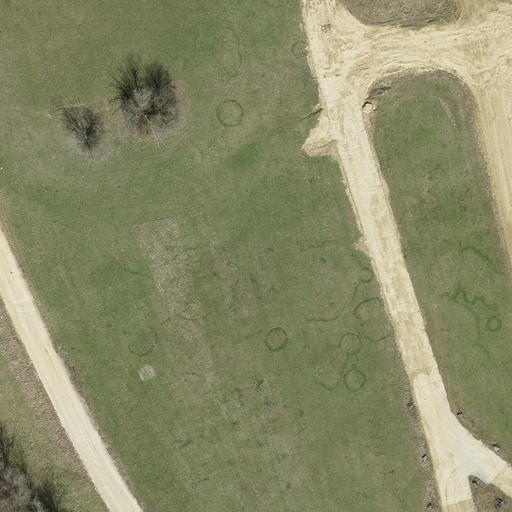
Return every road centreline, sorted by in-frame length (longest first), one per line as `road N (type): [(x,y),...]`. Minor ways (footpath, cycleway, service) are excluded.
road 1 (track): [(460,511),(329,61)]
road 2 (track): [(0,252),(127,511)]
road 3 (track): [(329,61),(511,34)]
road 4 (track): [(511,189),(485,42)]
